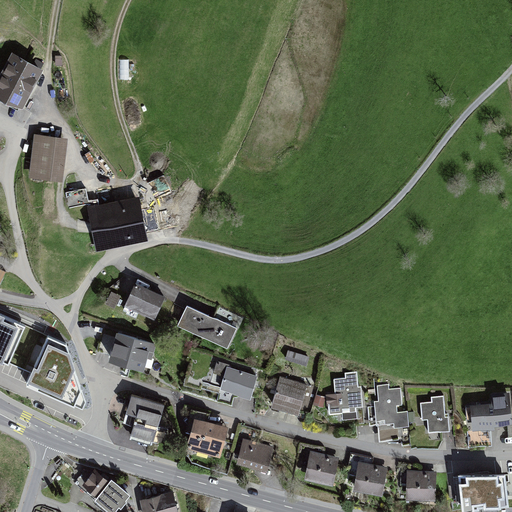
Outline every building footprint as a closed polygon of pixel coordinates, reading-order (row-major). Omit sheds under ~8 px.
[(44,68),(12,52),(0,75),(0,95),(23,108),(44,68)] [(129,78),(130,59),(120,59),(120,78),(129,78)] [(68,137),(34,133),(29,177),(63,181),(68,137)] [(86,188),(66,192),(69,208),(88,204),(89,205),(99,203),(98,198),(89,200),(86,188)] [(89,205),(87,206),(96,250),(148,240),(139,195),(99,203),(89,205)] [(177,214),(159,219),(164,237),(182,233),(177,214)] [(166,296),(135,282),(124,304),(155,319),(166,296)] [(121,295),(111,291),(105,304),(115,308),(121,295)] [(237,328),(187,304),(177,325),(227,348),(237,328)] [(24,327),(0,316),(0,364),(6,367),(24,327)] [(156,342),(116,331),(108,359),(144,369),(147,356),(152,357),(156,342)] [(66,343),(48,335),(26,385),(32,388),(69,404),(82,410),(86,402),(74,366),(66,343)] [(100,351),(109,354),(114,338),(105,335),(100,351)] [(309,356),(288,350),(285,359),(307,365),(309,356)] [(258,375),(229,366),(230,364),(217,360),(213,372),(224,375),(219,388),(251,398),(258,375)] [(345,377),(333,378),(335,393),(325,394),(326,397),(327,406),(328,406),(329,413),(330,415),(338,414),(339,422),(357,421),(357,424),(365,423),(362,385),(359,385),(357,371),(345,372),(345,377)] [(308,384),(280,376),(271,405),(298,413),(300,408),(311,412),(313,404),(316,394),(318,389),(307,385),(308,384)] [(389,384),(376,385),(378,400),(374,400),(374,406),(368,406),(369,425),(394,423),(395,427),(409,426),(408,410),(397,411),(397,405),(402,405),(401,387),(389,389),(389,384)] [(492,402),(464,404),(468,448),(492,446),(491,429),(495,428),(494,425),(511,423),(509,392),(491,394),(492,402)] [(166,404),(131,393),(126,411),(136,414),(129,437),(152,445),(154,440),(161,442),(163,437),(164,437),(167,429),(159,426),(166,404)] [(326,397),(316,394),(313,404),(323,407),(326,397)] [(432,401),(420,402),(422,420),(427,419),(428,432),(450,430),(448,412),(445,413),(444,395),(431,396),(432,401)] [(210,413),(191,407),(186,429),(190,430),(185,447),(220,456),(228,425),(208,420),(210,413)] [(273,446),(243,438),(236,463),(267,471),(273,446)] [(339,456),(310,450),(304,478),(333,484),(339,456)] [(388,467),(358,461),(353,489),(382,494),(388,467)] [(93,498),(109,479),(95,467),(91,471),(85,469),(74,482),(93,498)] [(437,470),(407,469),(406,497),(436,499),(437,470)] [(505,472),(458,473),(459,476),(453,477),(456,502),(461,501),(462,508),(479,506),(479,504),(509,503),(505,472)] [(130,493),(111,477),(109,479),(93,498),(93,499),(107,511),(111,511),(112,511),(113,511),(119,505),(121,507),(127,500),(126,498),(130,493)] [(178,511),(173,489),(140,498),(143,511),(178,511)]
